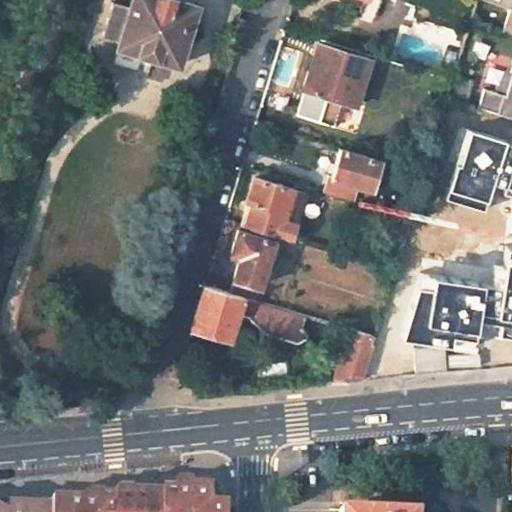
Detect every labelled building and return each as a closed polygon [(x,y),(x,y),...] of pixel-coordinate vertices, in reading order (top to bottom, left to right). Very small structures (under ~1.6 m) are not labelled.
[(197,5),(179,0),(131,0),(129,7),(120,4),(113,23),(123,27),(117,46),(120,47),(119,51),(122,56),(130,59),(135,55),(137,52),(153,57),(178,65),(197,5)] [(511,0),(487,0),(509,6),(502,30),(511,33),(511,0)] [(370,59),(316,42),(302,88),(303,89),(295,114),(333,126),(341,100),(355,105),(370,59)] [(498,115),(511,118),(511,70),(511,71),(511,87),(510,96),(505,94),(498,115)] [(511,145),(467,132),(447,201),(486,212),(494,188),(507,192),(505,197),(511,199),(511,145)] [(380,161),(340,149),(332,176),(331,178),(357,186),(371,190),(380,161)] [(428,159),(413,154),(409,169),(424,174),(428,159)] [(332,176),(328,175),(323,191),(353,200),(357,186),(331,178),(332,176)] [(292,188),(254,177),(246,201),(251,203),(244,225),(278,235),(289,239),(293,227),(281,223),(288,201),(301,205),(305,192),(292,188)] [(411,217),(385,210),(382,222),(407,230),(411,217)] [(273,240),(237,229),(230,252),(240,255),(228,292),(243,296),(254,300),(273,240)] [(511,253),(507,291),(436,283),(434,294),(420,292),(404,342),(479,354),(483,326),(498,328),(497,338),(511,340),(511,253)] [(228,292),(204,285),(191,327),(229,339),(243,296),(228,292)] [(374,336),(350,329),(333,381),(361,379),(374,336)] [(216,511),(217,502),(206,502),(206,488),(189,487),(185,487),(185,492),(171,492),(161,492),(158,491),(158,495),(124,493),(124,499),(95,497),(95,502),(89,501),(83,501),(48,499),(48,506),(47,511),(216,511)]
